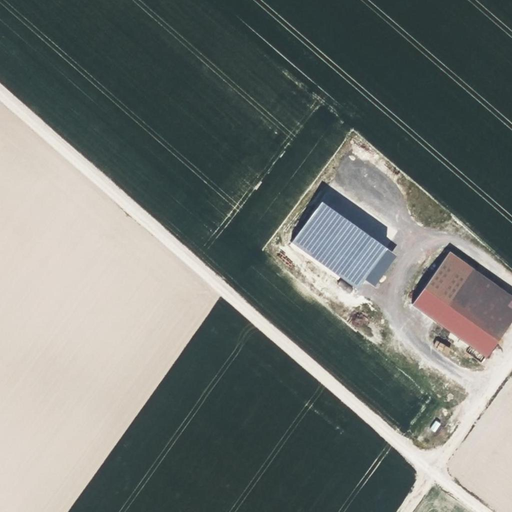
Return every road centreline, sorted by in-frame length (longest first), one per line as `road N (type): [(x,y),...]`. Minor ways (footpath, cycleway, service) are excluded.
road 1 (track): [(0,94),(480,511)]
road 2 (track): [(511,361),(404,511)]
